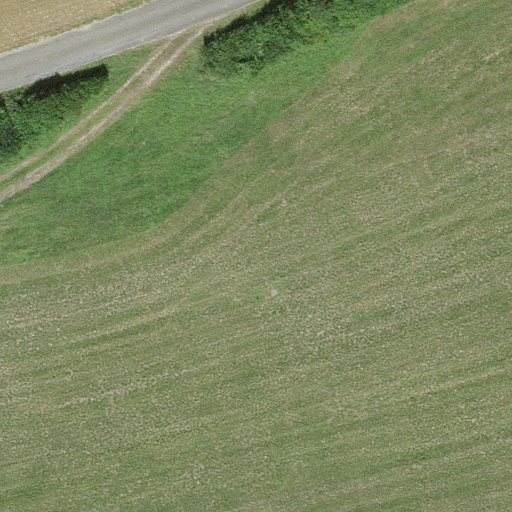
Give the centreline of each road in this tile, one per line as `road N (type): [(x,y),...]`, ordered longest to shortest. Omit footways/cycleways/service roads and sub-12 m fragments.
road 1 (track): [(0,183),(33,167),(150,68),(172,11)]
road 2 (track): [(202,0),(0,71)]
